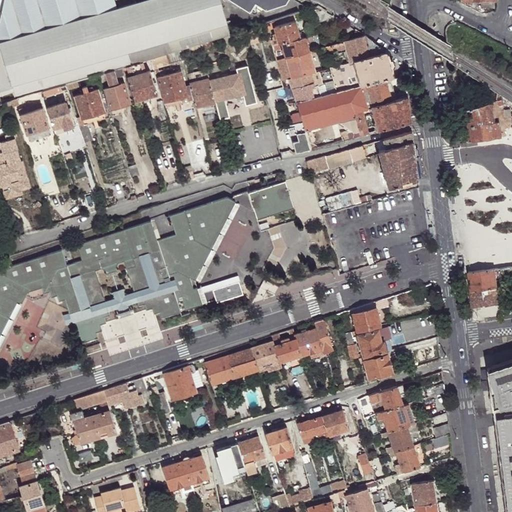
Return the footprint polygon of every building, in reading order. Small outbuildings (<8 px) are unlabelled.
[(3,0),(0,15),(0,42),(116,8),(113,0),(3,0)] [(0,86),(225,21),(219,0),(142,0),(135,2),(119,7),(116,8),(0,42),(0,86)] [(232,0),(249,10),(253,5),(261,10),(272,7),(286,3),(287,0),(232,0)] [(295,20),(274,27),(277,36),(278,38),(279,43),(282,43),(300,38),(301,38),(295,20)] [(0,96),(9,94),(11,98),(229,33),(228,31),(225,21),(0,86),(0,96)] [(266,29),(274,27),(272,21),(266,23),(265,23),(266,29)] [(235,51),(230,34),(220,37),(225,53),(235,51)] [(370,55),(365,35),(344,40),(346,50),(349,61),(354,60),(370,55)] [(370,55),(386,52),(365,35),(370,55)] [(309,50),(305,37),(300,38),(282,43),(286,56),(309,50)] [(346,50),(344,40),(331,44),(333,53),(346,50)] [(183,55),(203,49),(202,47),(201,42),(182,48),(182,52),(183,55)] [(283,57),(279,43),(271,45),(276,59),(283,57)] [(333,53),(331,44),(309,50),(312,59),(333,53)] [(312,59),(309,50),(286,56),(291,74),(288,75),(289,77),(303,74),(314,70),(312,59)] [(388,77),(392,75),(386,52),(370,55),(354,60),(361,84),(365,83),(385,77),(388,77)] [(158,56),(150,58),(155,75),(157,75),(163,74),(158,56)] [(291,74),(286,56),(283,57),(276,59),(282,80),(289,77),(288,75),(291,74)] [(140,61),(129,64),(130,68),(133,67),(135,74),(144,71),(140,61)] [(237,73),(209,79),(214,100),(214,101),(215,102),(219,119),(228,117),(223,98),(242,94),(244,105),(256,102),(247,66),(236,68),(237,73)] [(144,71),(135,74),(128,76),(135,100),(157,92),(150,68),(144,71)] [(113,69),(105,71),(110,86),(117,83),(113,69)] [(163,74),(157,75),(162,92),(184,86),(180,69),(163,74)] [(303,74),(289,77),(296,101),(306,99),(302,87),(301,83),(305,82),(303,74)] [(194,97),(196,107),(215,102),(214,101),(214,100),(209,79),(209,77),(190,82),(190,84),(194,97)] [(387,85),(385,77),(365,83),(371,105),(391,100),(387,85)] [(391,100),(396,99),(391,79),(389,80),(390,84),(387,85),(391,100)] [(117,83),(110,86),(104,88),(111,108),(130,102),(123,81),(117,83)] [(66,83),(42,90),(44,96),(67,89),(66,83)] [(306,99),(320,94),(318,83),(302,87),(306,99)] [(371,105),(365,83),(361,84),(360,84),(366,106),(370,105),(371,105)] [(187,99),(194,97),(190,84),(184,86),(187,99)] [(306,99),(296,101),(304,128),(310,127),(318,125),(338,119),(343,122),(342,125),(346,129),(347,132),(341,134),(343,139),(359,134),(352,110),(361,108),(366,106),(360,84),(335,91),(325,93),(320,94),(306,99)] [(325,93),(335,91),(333,84),(323,87),(325,93)] [(184,86),(162,92),(165,106),(187,100),(187,99),(184,86)] [(75,94),(82,117),(104,110),(97,87),(93,88),(81,92),(75,94)] [(9,94),(0,96),(0,104),(7,102),(11,101),(11,100),(11,98),(9,94)] [(410,121),(407,95),(396,99),(391,100),(371,105),(370,105),(378,129),(410,121)] [(64,124),(65,127),(72,124),(64,101),(62,102),(59,103),(47,107),(54,127),(64,124)] [(497,265),(511,263),(511,224),(502,118),(496,119),(494,102),(465,104),(468,138),(453,139),(461,217),(492,214),(497,265)] [(20,113),(27,134),(49,127),(42,107),(20,113)] [(368,132),(361,108),(352,110),(359,134),(368,132)] [(84,123),(88,123),(106,116),(104,110),(82,117),(84,123)] [(77,119),(85,142),(93,139),(88,123),(84,123),(82,117),(77,119)] [(54,127),(56,133),(66,130),(65,127),(64,124),(54,127)] [(49,127),(27,134),(29,141),(51,134),(49,127)] [(414,155),(411,131),(383,138),(386,148),(378,150),(388,187),(418,179),(414,155)] [(4,150),(0,151),(0,181),(1,186),(5,198),(22,193),(20,190),(29,187),(21,160),(20,160),(16,149),(17,149),(14,138),(15,137),(14,132),(4,135),(6,140),(1,142),(4,150)] [(299,139),(303,150),(310,148),(307,137),(299,139)] [(292,141),(295,151),(303,150),(299,139),(292,141)] [(365,156),(362,144),(349,148),(352,159),(365,156)] [(327,165),(325,154),(306,159),(308,170),(327,165)] [(127,163),(130,174),(138,172),(134,161),(127,163)] [(13,264),(23,298),(26,293),(28,290),(37,286),(51,293),(54,286),(74,294),(69,280),(77,277),(87,308),(104,303),(94,272),(100,270),(104,271),(114,268),(116,264),(122,262),(132,293),(149,288),(139,256),(146,254),(156,285),(171,282),(174,288),(135,301),(137,307),(142,305),(144,310),(150,308),(151,314),(157,312),(160,318),(178,312),(175,303),(179,301),(183,311),(200,305),(195,287),(193,280),(235,200),(249,195),(254,209),(257,218),(294,206),(285,179),(248,191),(247,190),(233,194),(232,197),(226,195),(169,214),(175,233),(156,239),(150,220),(103,235),(103,237),(100,239),(99,236),(76,243),(81,258),(72,261),(72,263),(69,265),(68,262),(66,263),(61,248),(13,264)] [(239,202),(254,209),(249,195),(235,200),(193,280),(196,283),(239,202)] [(28,290),(26,293),(39,289),(41,295),(47,293),(49,299),(54,297),(56,303),(62,301),(67,315),(62,317),(65,324),(69,322),(106,311),(112,309),(116,311),(118,317),(128,313),(126,307),(128,303),(135,301),(174,288),(171,282),(156,285),(146,254),(139,256),(149,288),(132,293),(125,295),(121,293),(120,290),(109,293),(111,297),(109,301),(104,303),(87,308),(77,277),(69,280),(74,294),(54,286),(51,293),(37,286),(28,290)] [(20,305),(23,298),(13,264),(0,267),(0,335),(16,303),(20,305)] [(471,305),(501,303),(499,266),(469,268),(471,305)] [(199,286),(195,287),(200,305),(204,304),(199,286)] [(373,301),(346,310),(346,311),(347,316),(353,315),(353,312),(374,307),(375,307),(376,307),(388,304),(386,297),(373,301)] [(0,343),(20,305),(16,303),(0,335),(0,343)] [(353,312),(353,315),(356,327),(356,329),(372,325),(380,323),(376,307),(375,307),(374,307),(353,312)] [(106,311),(69,322),(77,345),(96,339),(94,333),(100,332),(98,326),(104,324),(102,318),(108,316),(106,311)] [(323,318),(323,317),(314,321),(316,327),(322,348),(322,350),(332,348),(323,318)] [(356,329),(352,330),(352,336),(357,334),(357,333),(373,329),(372,325),(356,329)] [(387,326),(377,328),(380,337),(389,334),(387,326)] [(296,338),(301,355),(322,348),(316,327),(295,335),(296,338)] [(357,333),(357,334),(363,355),(386,349),(384,339),(381,340),(380,337),(377,328),(373,329),(357,333)] [(352,336),(352,330),(346,332),(347,336),(348,336),(350,344),(354,342),(352,336)] [(280,332),(271,335),(273,340),(274,345),(283,342),(282,339),(280,332)] [(280,362),(301,355),(296,338),(283,342),(274,345),(280,362)] [(251,347),(258,369),(280,362),(274,345),(273,340),(251,347)] [(354,342),(350,344),(347,344),(350,357),(358,355),(354,342)] [(228,355),(235,376),(258,369),(251,347),(245,349),(228,355)] [(226,349),(203,357),(205,363),(228,355),(226,349)] [(364,359),(365,361),(368,374),(369,376),(392,370),(387,353),(364,359)] [(511,354),(492,361),(498,404),(511,399),(511,354)] [(229,379),(235,377),(235,376),(228,355),(205,363),(212,384),(220,382),(229,379)] [(258,369),(259,374),(281,367),(280,362),(258,369)] [(196,392),(191,374),(194,373),(195,371),(194,366),(190,365),(164,373),(172,399),(196,392)] [(142,377),(133,380),(134,384),(135,386),(144,384),(142,377)] [(109,399),(111,404),(130,398),(131,398),(128,391),(127,387),(126,382),(103,390),(106,399),(109,399)] [(212,384),(215,396),(224,393),(221,386),(220,382),(212,384)] [(444,391),(443,382),(425,388),(428,396),(444,391)] [(142,398),(152,394),(150,389),(147,391),(144,384),(135,386),(136,389),(137,394),(141,393),(142,398)] [(402,404),(397,385),(380,390),(382,398),(385,409),(402,404)] [(131,398),(130,398),(132,406),(144,402),(142,398),(141,393),(137,394),(136,389),(128,391),(131,398)] [(109,410),(108,405),(106,399),(103,390),(74,399),(77,408),(98,402),(100,410),(101,413),(109,410)] [(380,390),(368,394),(370,402),(375,400),(382,398),(380,390)] [(171,412),(165,392),(156,395),(163,414),(171,412)] [(511,399),(498,404),(499,412),(511,410),(511,399)] [(375,400),(370,402),(374,413),(379,411),(375,400)] [(407,402),(402,404),(408,424),(413,423),(407,402)] [(379,411),(374,413),(377,418),(383,417),(384,421),(386,427),(387,431),(406,425),(408,424),(402,404),(385,409),(379,411)] [(342,409),(323,415),(328,429),(329,434),(349,428),(342,409)] [(71,413),(73,420),(84,417),(82,410),(71,413)] [(116,431),(109,410),(101,413),(96,414),(84,417),(73,420),(77,434),(79,442),(116,431)] [(511,511),(511,410),(499,412),(510,511),(511,511)] [(328,429),(323,415),(297,423),(302,437),(328,429)] [(9,421),(0,423),(0,454),(18,448),(9,421)] [(450,433),(448,423),(433,428),(435,437),(450,433)] [(412,445),(406,425),(387,431),(393,448),(394,451),(396,450),(412,445)] [(287,426),(266,433),(272,453),(292,446),(294,446),(287,426)] [(304,442),(329,434),(328,429),(302,437),(304,442)] [(244,463),(266,456),(259,435),(237,443),(244,463)] [(388,449),(385,442),(379,444),(382,452),(388,449)] [(244,463),(237,443),(216,449),(224,472),(245,465),(244,463)] [(413,448),(412,445),(396,450),(398,458),(402,472),(419,466),(413,448)] [(272,453),(274,458),(294,451),(292,446),(272,453)] [(92,458),(89,449),(76,453),(79,462),(92,458)] [(362,473),(371,470),(365,453),(357,456),(362,473)] [(163,466),(170,490),(192,483),(209,477),(202,454),(163,466)] [(246,470),(247,474),(257,471),(256,465),(267,461),(266,456),(244,463),(245,465),(246,470)] [(312,491),(315,499),(333,494),(330,484),(319,487),(311,458),(303,461),(311,486),(312,491)] [(402,472),(398,458),(392,460),(397,473),(398,473),(402,472)] [(16,461),(0,467),(0,501),(4,500),(0,488),(0,473),(17,467),(17,465),(16,461)] [(45,511),(43,504),(36,481),(29,461),(17,465),(17,467),(23,485),(19,486),(23,496),(27,509),(31,508),(32,511),(45,511)] [(225,477),(246,470),(245,465),(224,472),(225,477)] [(330,484),(333,494),(334,494),(338,492),(345,490),(348,489),(347,485),(344,477),(341,478),(341,481),(330,484)] [(417,506),(438,502),(434,479),(413,483),(417,506)] [(192,483),(170,490),(171,495),(194,488),(192,483)] [(108,509),(120,506),(125,505),(126,511),(140,507),(134,486),(121,489),(120,487),(101,492),(101,495),(94,497),(98,511),(106,511),(106,510),(108,509)] [(290,507),(301,503),(303,503),(315,499),(312,491),(311,486),(299,490),(300,493),(287,497),(290,507)] [(408,486),(402,488),(405,497),(411,496),(408,486)] [(346,494),(346,495),(351,511),(373,511),(375,511),(368,487),(350,493),(346,494)] [(373,494),(375,502),(381,500),(379,491),(373,494)] [(272,496),(277,511),(290,507),(287,497),(285,492),(272,496)] [(411,496),(405,497),(408,510),(414,509),(411,496)] [(255,511),(252,499),(224,508),(224,511),(255,511)] [(309,511),(334,511),(331,500),(308,507),(309,511)] [(377,511),(385,511),(381,500),(375,502),(374,502),(377,511)] [(439,511),(438,502),(417,506),(418,508),(418,511),(439,511)]
